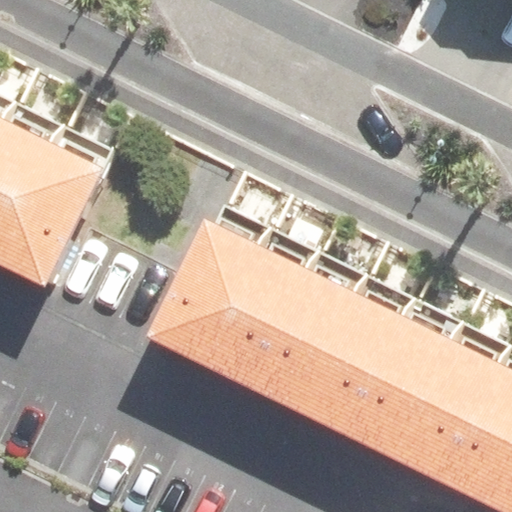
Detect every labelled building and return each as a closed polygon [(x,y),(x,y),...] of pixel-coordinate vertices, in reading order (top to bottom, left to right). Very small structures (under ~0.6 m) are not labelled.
[(4,95),(0,103),(0,225),(52,119),(4,95)] [(52,119),(0,225),(0,235),(48,260),(104,144),(52,119)] [(199,195),(144,312),(197,338),(254,219),(199,195)] [(254,219),(197,338),(249,363),(306,244),(254,219)] [(306,244),(249,363),(296,386),(353,267),(306,244)] [(353,267),(296,386),(347,410),(403,292),(353,267)] [(403,292),(347,410),(395,433),(452,316),(403,292)] [(452,316),(395,433),(444,457),(501,339),(452,316)] [(511,344),(501,339),(444,457),(488,478),(511,427),(511,344)] [(511,427),(488,478),(511,489),(511,427)]
